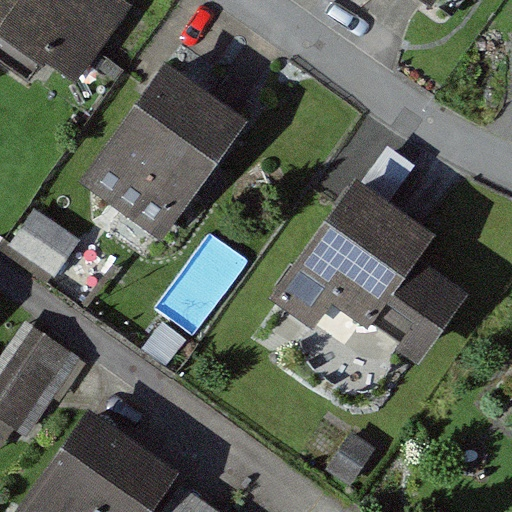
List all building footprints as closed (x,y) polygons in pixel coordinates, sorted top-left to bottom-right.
[(139,6),(130,0),(0,0),(0,26),(83,85),(139,6)] [(436,0),(416,0),(430,9),(436,0)] [(252,120),(169,63),(86,185),(169,241),(252,120)] [(392,308),(420,326),(403,352),(425,366),(472,296),(423,263),(441,236),(402,210),(360,181),(280,298),(323,327),(338,305),(376,331),(392,308)] [(31,212),(15,243),(61,266),(77,234),(31,212)] [(79,353),(32,322),(0,371),(0,408),(30,428),(79,353)] [(152,511),(181,470),(94,411),(25,511),(152,511)] [(226,511),(190,486),(170,511),(226,511)]
